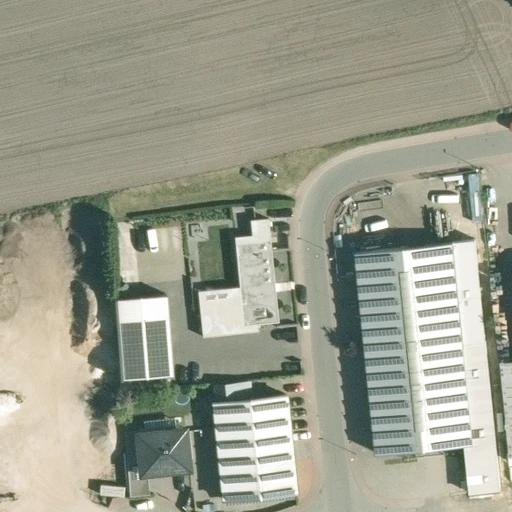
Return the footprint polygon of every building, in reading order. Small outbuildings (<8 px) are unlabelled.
[(255,230),(238,231),(243,280),(248,326),(279,323),(269,214),(253,215),(255,230)] [(453,241),(356,251),(377,453),(474,444),(453,241)] [(248,326),(243,280),(200,285),(205,331),(248,326)] [(165,294),(113,297),(119,379),(171,375),(165,294)] [(285,395),(212,402),(215,428),(216,437),(222,500),(295,492),(285,395)] [(215,428),(203,429),(204,438),(216,437),(215,428)] [(184,430),(138,434),(140,473),(186,470),(184,430)]
